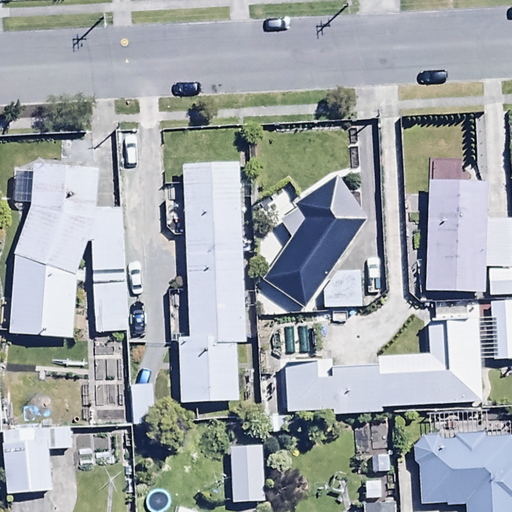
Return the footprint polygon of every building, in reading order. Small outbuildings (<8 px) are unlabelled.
[(31,171),(31,179),(15,178),(14,209),(30,210),(30,213),(15,261),(9,340),(73,344),(77,281),(87,249),(92,248),(96,338),(128,337),(122,215),(96,214),(97,172),(31,171)] [(188,342),(179,343),(181,409),(236,407),(234,347),(244,347),(239,171),(182,173),(188,342)] [(306,315),(368,226),(341,183),(295,211),(298,215),(281,225),(292,244),(263,285),(306,315)] [(511,302),(511,273),(511,244),(511,225),(487,225),(488,189),(428,187),(425,297),(487,299),(487,302),(511,302)] [(359,276),(336,277),(323,296),(323,313),(360,312),(359,276)] [(511,364),(511,304),(490,306),(491,326),(428,329),(429,361),(377,363),(378,372),(334,373),(334,369),(286,371),(288,424),(382,420),(382,413),(482,410),(479,352),(492,352),(493,365),(511,364)] [(153,389),(130,389),(131,430),(153,430),(152,406),(173,406),(173,376),(153,376),(153,389)] [(68,432),(2,436),(6,501),(51,499),(49,456),(69,455),(68,432)] [(414,467),(419,469),(420,511),(465,509),(465,511),(511,511),(511,440),(456,439),(456,444),(447,444),(440,440),(424,440),(413,450),(414,467)] [(260,451),(231,452),(232,508),(261,508),(260,451)]
